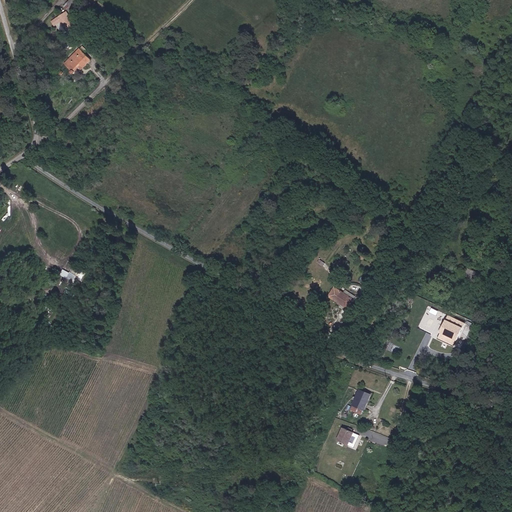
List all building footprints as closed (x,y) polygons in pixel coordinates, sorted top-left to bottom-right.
[(75,0),(69,0),(65,5),(70,11),(78,3),(75,0)] [(52,18),(45,24),(49,28),(56,22),(57,24),(54,27),(58,32),(62,28),(65,31),(72,24),(61,12),(53,20),(52,18)] [(65,57),(72,64),(85,49),(80,43),(65,57)] [(85,49),(72,64),(76,67),(90,54),(85,49)] [(431,64),(427,60),(422,66),(427,70),(431,64)] [(480,273),(463,265),(459,274),(473,281),(475,277),(478,278),(480,273)] [(85,273),(72,267),(68,276),(81,282),(85,273)] [(327,286),(323,295),(344,305),(348,295),(327,286)] [(457,343),(465,325),(448,317),(440,336),(457,343)] [(370,391),(359,386),(353,402),(364,407),(370,391)] [(354,429),(343,424),(338,437),(348,442),(354,429)]
